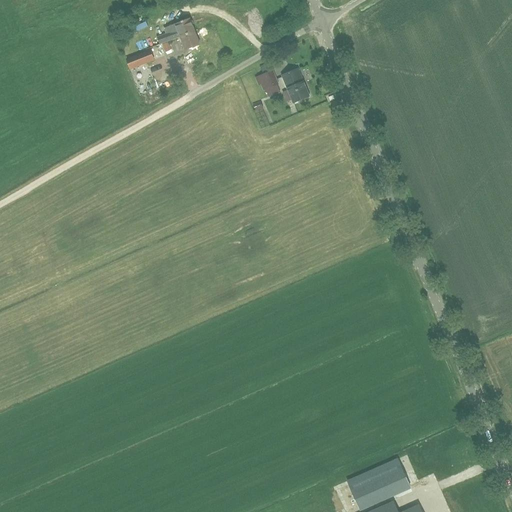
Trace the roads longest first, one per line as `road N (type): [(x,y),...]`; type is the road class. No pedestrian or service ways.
road 1 (unclassified): [(511,488),(320,19)]
road 2 (track): [(162,113),(0,205)]
road 3 (unclassified): [(162,113),(320,19)]
